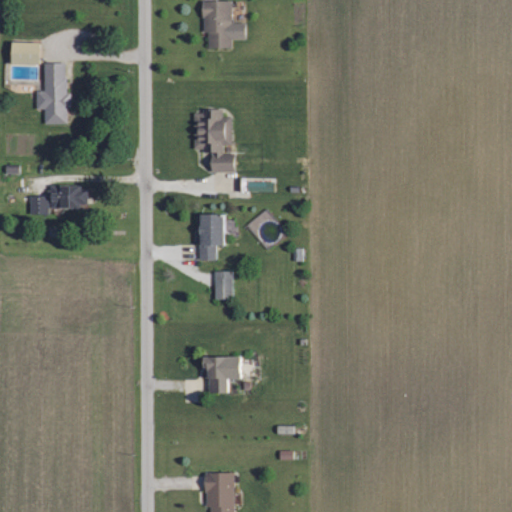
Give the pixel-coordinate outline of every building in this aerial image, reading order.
[(231,0),(202,1),(203,32),(208,32),(208,48),(232,47),(231,39),(245,39),(245,23),(232,23),(231,0)] [(39,65),(39,43),(12,42),(11,64),(39,65)] [(66,123),(66,107),(71,107),(70,92),(66,92),(65,62),(44,63),(45,90),(36,90),(36,108),(44,108),(44,124),(66,123)] [(212,172),(234,172),(234,153),(224,153),(224,146),(232,146),(232,116),(223,116),(223,111),(194,111),(194,125),(195,125),(195,150),(212,150),(212,172)] [(274,182),(247,181),(247,191),(274,191),(274,182)] [(51,187),(52,208),(88,208),(88,186),(51,187)] [(30,196),(30,214),(49,213),(49,196),(30,196)] [(200,215),(200,261),(216,260),(216,245),(224,245),(224,214),(200,215)] [(215,299),(233,299),(233,271),(215,271),(215,299)] [(240,357),(203,357),(204,368),(208,368),(209,394),(228,393),(228,379),(241,379),(240,357)] [(234,511),(234,473),(206,473),(206,507),(211,507),(210,511),(234,511)]
